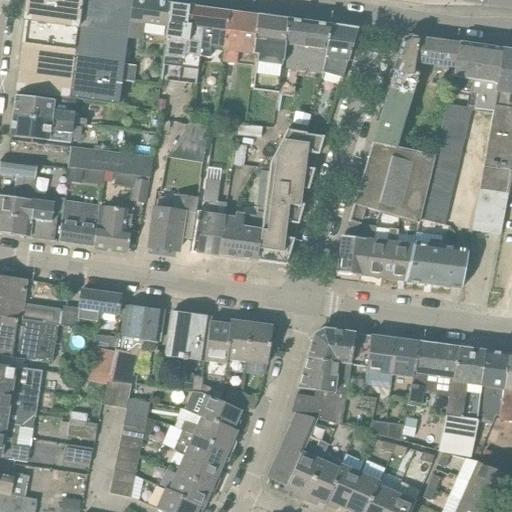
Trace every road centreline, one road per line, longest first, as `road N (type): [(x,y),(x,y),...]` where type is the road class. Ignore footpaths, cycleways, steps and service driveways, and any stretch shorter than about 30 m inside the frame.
road 1 (residential): [(306,302),(0,257)]
road 2 (residential): [(306,302),(314,249),(384,16)]
road 3 (residential): [(511,333),(306,302)]
road 4 (residential): [(237,496),(306,302)]
road 5 (residential): [(384,16),(511,26)]
